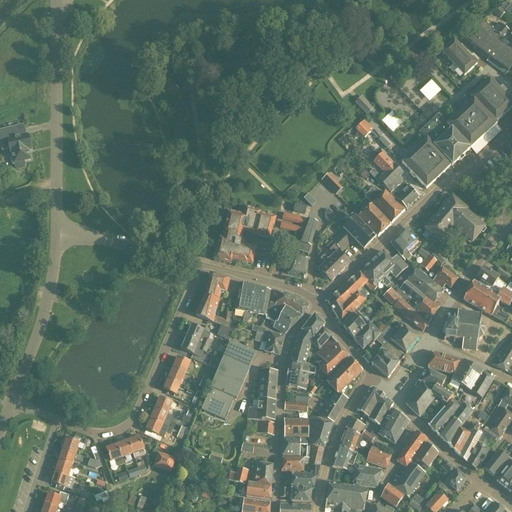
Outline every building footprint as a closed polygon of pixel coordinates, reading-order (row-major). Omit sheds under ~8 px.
[(492,12),(500,19),(506,13),(498,6),(492,12)] [(511,48),(504,41),(481,22),(464,39),(475,47),(472,50),(487,61),(486,62),(489,64),(504,75),(507,71),(507,72),(511,66),(511,48)] [(511,48),(511,28),(509,33),(498,24),(492,31),(504,41),(511,48)] [(441,53),(453,65),(466,53),(454,41),(441,53)] [(477,65),(466,53),(453,65),(464,77),(477,65)] [(161,67),(161,62),(157,58),(151,60),(151,67),(156,70),(161,67)] [(496,124),(511,108),(511,103),(490,80),(465,104),(467,106),(429,142),(427,140),(402,163),(426,190),(451,166),(452,167),(497,125),(496,124)] [(372,129),(364,121),(355,130),(364,139),(371,133),(370,131),(372,129)] [(13,165),(14,165),(14,167),(16,168),(18,170),(21,170),(23,169),(25,167),(25,164),(25,162),(31,160),(29,152),(31,151),(27,135),(25,135),(23,126),(0,131),(0,140),(2,151),(9,149),(13,165)] [(379,140),(387,149),(391,145),(382,136),(379,140)] [(399,178),(403,174),(394,165),(382,153),(380,156),(373,163),(382,172),(378,175),(373,170),(369,174),(381,187),(383,186),(387,190),(390,194),(394,190),(403,182),(399,178)] [(363,168),(358,172),(363,179),(368,175),(363,168)] [(343,189),(328,174),(321,181),(330,190),(336,195),(343,189)] [(406,210),(418,199),(407,187),(399,195),(395,199),(406,210)] [(372,204),(371,205),(391,225),(404,212),(385,192),(381,196),(374,188),(364,197),(372,204)] [(399,195),(394,190),(390,194),(395,199),(399,195)] [(316,203),(308,195),(304,199),(312,207),(316,203)] [(433,237),(436,240),(440,243),(453,228),(472,244),(485,228),(466,212),(467,210),(452,197),(424,230),(433,237)] [(305,216),(307,208),(295,205),(293,213),(305,216)] [(378,238),(391,225),(371,205),(358,218),(378,238)] [(248,260),(253,261),(254,258),(255,255),(256,249),(251,247),(243,245),(244,243),(241,238),(240,238),(240,237),(238,237),(240,228),(254,232),(254,235),(257,236),(269,239),(271,232),(268,231),(270,226),(273,227),(275,218),(260,214),(260,213),(258,212),(258,214),(252,212),(252,210),(245,208),(243,216),(229,212),(224,229),(227,230),(225,234),(223,234),(223,235),(225,235),(224,240),(220,240),(220,239),(219,239),(214,260),(214,261),(219,262),(220,262),(230,265),(231,261),(247,265),(248,260)] [(324,219),(329,223),(332,220),(335,217),(328,210),(324,213),(324,219)] [(281,223),(280,229),(293,232),(301,234),(307,219),(287,214),(286,214),(283,213),(281,221),(300,225),(299,227),(281,223)] [(352,240),(363,251),(371,244),(368,241),(373,236),(356,220),(355,218),(354,219),(349,224),(349,223),(342,230),(352,240)] [(304,227),(298,243),(304,244),(310,246),(315,230),(317,223),(307,220),(304,227)] [(406,230),(397,238),(404,246),(403,247),(404,249),(404,250),(408,254),(408,253),(419,244),(409,234),(406,230)] [(335,256),(329,261),(329,262),(340,273),(349,265),(339,254),(342,250),(351,241),(342,232),(332,242),(333,242),(330,245),(327,248),(335,256)] [(428,250),(436,240),(433,237),(425,248),(428,250)] [(404,246),(397,238),(390,245),(402,258),(405,262),(406,260),(407,261),(412,257),(408,253),(408,254),(404,250),(404,249),(403,247),(404,246)] [(304,244),(301,253),(308,255),(310,246),(304,244)] [(432,250),(429,253),(442,265),(445,262),(432,250)] [(331,282),(340,273),(329,262),(329,261),(321,253),(318,257),(324,264),(322,266),(323,267),(320,270),(331,282)] [(383,253),(371,264),(385,278),(390,273),(396,279),(408,268),(403,263),(397,256),(391,261),(383,253)] [(431,266),(435,261),(429,256),(425,261),(431,266)] [(294,257),(288,275),(304,279),(306,277),(308,261),(294,257)] [(385,278),(371,264),(361,273),(369,282),(374,287),(375,287),(382,281),(384,283),(383,284),(386,288),(390,284),(385,278)] [(495,285),(500,278),(495,275),(484,267),(476,279),(479,281),(492,290),(495,285)] [(450,290),(457,281),(442,269),(436,278),(432,282),(442,290),(445,286),(450,290)] [(509,276),(499,269),(496,273),(506,280),(509,276)] [(430,281),(416,270),(412,275),(406,283),(424,297),(432,304),(433,303),(434,304),(443,292),(430,281)] [(328,303),(341,326),(356,312),(367,301),(358,293),(365,286),(373,293),(376,289),(377,289),(375,287),(374,287),(369,282),(368,283),(360,274),(328,303)] [(216,277),(210,275),(209,277),(204,295),(196,317),(207,322),(216,325),(221,327),(229,329),(230,323),(231,314),(225,313),(224,320),(217,318),(219,311),(216,311),(221,293),(226,294),(229,281),(220,279),(220,278),(216,277)] [(479,281),(477,285),(498,297),(503,290),(495,285),(492,290),(479,281)] [(412,309),(429,323),(439,309),(432,304),(424,297),(406,283),(400,290),(397,287),(392,291),(402,298),(401,300),(412,309)] [(477,285),(474,283),(463,302),(465,302),(491,317),(505,325),(509,318),(501,314),(503,311),(497,308),(499,303),(508,308),(511,301),(511,298),(509,297),(510,295),(503,290),(498,297),(477,285)] [(247,324),(252,320),(253,314),(257,315),(259,302),(254,301),(254,298),(248,297),(249,287),(239,284),(237,297),(235,311),(245,313),(243,323),(247,324)] [(266,316),(270,292),(249,287),(248,297),(254,298),(254,301),(259,302),(257,315),(266,316)] [(384,297),(384,298),(392,307),(402,316),(417,328),(423,333),(429,324),(412,309),(401,300),(402,298),(392,291),(391,290),(384,297)] [(275,306),(284,311),(284,312),(286,308),(302,318),(308,307),(286,295),(282,294),(276,305),(275,306)] [(283,337),(302,318),(286,308),(284,312),(284,311),(275,306),(276,305),(270,303),(266,319),(271,321),(268,327),(283,337)] [(354,341),(369,324),(368,323),(356,312),(341,326),(354,341)] [(463,342),(462,351),(476,352),(477,344),(482,340),(484,339),(485,331),(481,324),(482,316),(458,312),(457,321),(448,320),(446,329),(446,332),(445,337),(445,339),(463,342)] [(290,363),(304,366),(308,351),(305,350),(309,342),(325,327),(315,317),(302,332),(296,340),(290,363)] [(378,332),(369,324),(354,341),(363,350),(367,346),(370,348),(374,344),(373,344),(376,341),(381,335),(378,332)] [(381,335),(388,328),(384,324),(378,332),(381,335)] [(381,335),(403,352),(406,354),(412,346),(417,341),(418,339),(399,324),(393,332),(388,328),(381,335)] [(191,326),(186,338),(198,343),(208,348),(211,342),(207,340),(209,335),(203,332),(203,331),(191,326)] [(233,332),(221,327),(217,336),(229,341),(233,332)] [(322,329),(325,327),(309,342),(305,350),(308,351),(310,347),(311,344),(319,351),(331,338),(322,329)] [(279,357),(284,338),(283,338),(264,333),(262,343),(267,345),(265,353),(279,357)] [(402,354),(403,352),(381,335),(376,341),(383,347),(380,352),(381,352),(373,363),(371,366),(388,380),(399,364),(405,356),(402,354)] [(208,348),(198,343),(186,338),(181,350),(193,355),(195,349),(199,351),(206,354),(208,348)] [(348,359),(349,358),(333,340),(316,355),(324,364),(319,368),(329,379),(348,359)] [(511,366),(511,364),(511,341),(510,340),(497,358),(492,366),(507,373),(511,366)] [(225,395),(233,399),(237,400),(256,353),(244,348),(230,342),(224,355),(218,370),(211,386),(210,389),(211,389),(225,395)] [(453,376),(461,362),(433,354),(428,369),(453,376)] [(185,374),(190,363),(178,358),(173,369),(185,374)] [(328,385),(336,393),(337,394),(339,396),(339,395),(362,372),(360,370),(361,369),(352,360),(350,359),(349,359),(326,383),(328,385)] [(456,390),(459,386),(471,393),(482,400),(494,379),(482,372),(482,373),(463,362),(463,363),(452,381),(451,381),(449,386),(456,390)] [(290,363),(289,372),(308,374),(312,374),(312,368),(304,366),(290,363)] [(173,369),(168,380),(180,385),(185,374),(173,369)] [(260,371),(259,386),(268,387),(268,385),(277,386),(278,373),(260,371)] [(440,402),(446,406),(451,400),(453,398),(445,393),(440,390),(446,380),(428,371),(421,384),(406,406),(419,419),(419,418),(435,399),(440,402)] [(305,390),(308,374),(289,372),(286,389),(305,390)] [(185,387),(180,385),(168,380),(163,391),(175,396),(178,390),(182,392),(185,387)] [(259,386),(257,400),(276,402),(275,402),(276,391),(277,386),(268,385),(268,387),(259,386)] [(368,419),(382,395),(374,388),(370,389),(357,410),(369,418),(368,419)] [(219,410),(225,395),(211,389),(201,412),(225,421),(228,414),(219,410)] [(501,403),(499,405),(506,409),(507,407),(511,409),(511,391),(509,390),(500,402),(501,403)] [(337,394),(336,393),(331,398),(333,399),(321,419),(333,423),(334,423),(348,400),(339,395),(339,396),(337,394)] [(307,404),(308,395),(296,394),(295,403),(307,404)] [(382,428),(393,405),(382,395),(368,419),(382,428)] [(160,399),(155,409),(167,415),(172,404),(160,399)] [(274,422),(276,402),(257,400),(260,401),(259,409),(252,408),(251,421),(257,422),(262,422),(262,420),(274,422)] [(428,427),(437,436),(460,408),(456,404),(451,400),(446,406),(429,427),(428,426),(428,427)] [(307,414),(308,405),(285,402),(284,411),(302,413),(307,414)] [(460,408),(437,436),(460,457),(467,463),(487,433),(484,431),(471,423),(466,432),(460,429),(472,413),(463,405),(461,408),(460,408)] [(484,431),(487,433),(488,431),(499,439),(500,439),(511,422),(511,416),(504,411),(506,409),(499,405),(498,408),(499,408),(484,431)] [(167,415),(155,409),(150,420),(163,426),(167,415)] [(395,445),(409,424),(398,415),(398,413),(396,411),(393,412),(391,410),(382,428),(379,435),(395,445)] [(189,424),(193,413),(189,411),(186,416),(183,415),(180,420),(189,424)] [(324,448),(332,425),(311,418),(309,445),(324,448)] [(146,431),(158,437),(159,437),(164,439),(166,433),(171,435),(173,430),(163,426),(150,420),(146,431)] [(361,436),(365,427),(351,420),(346,429),(360,436),(361,436)] [(284,438),(308,438),(308,421),(284,421),(284,438)] [(262,423),(262,422),(257,422),(256,434),(272,437),(273,425),(262,423)] [(346,429),(339,448),(353,453),(360,436),(346,429)] [(375,438),(365,431),(361,437),(371,444),(375,438)] [(494,446),(499,439),(488,431),(487,433),(467,463),(477,471),(491,451),(490,451),(494,446)] [(407,469),(410,464),(414,459),(427,441),(416,433),(402,452),(397,462),(407,469)] [(139,438),(128,442),(133,454),(144,450),(139,438)] [(84,446),(79,444),(66,440),(63,451),(75,455),(77,449),(82,450),(84,446)] [(300,457),(300,440),(283,440),(283,457),(300,457)] [(133,454),(128,442),(117,446),(122,458),(133,454)] [(253,455),(254,446),(243,444),(241,453),(253,455)] [(428,469),(438,455),(426,444),(415,460),(428,469)] [(122,458),(117,446),(106,450),(111,462),(115,461),(117,468),(124,465),(122,458)] [(304,459),(304,460),(304,465),(311,465),(311,466),(319,468),(324,450),(313,448),(313,447),(307,447),(306,459),(304,459)] [(357,455),(353,453),(339,448),(332,468),(335,469),(347,470),(348,466),(353,467),(357,455)] [(386,470),(391,456),(372,448),(368,459),(367,463),(386,470)] [(75,455),(63,451),(59,462),(72,466),(73,461),(81,463),(83,458),(75,455)] [(220,465),(223,457),(212,453),(209,462),(220,465)] [(511,463),(498,453),(484,470),(493,478),(495,475),(499,478),(496,482),(510,493),(511,491),(511,492),(511,463)] [(170,472),(174,460),(158,455),(154,467),(170,472)] [(304,465),(304,460),(283,459),(282,473),(304,474),(304,465)] [(102,468),(99,461),(96,462),(89,460),(87,467),(95,470),(102,468)] [(72,466),(59,462),(55,473),(68,477),(72,466)] [(138,464),(139,467),(137,468),(140,476),(147,474),(146,469),(144,465),(143,462),(138,464)] [(456,492),(466,481),(456,472),(456,473),(454,471),(455,471),(446,463),(441,469),(448,475),(438,489),(444,492),(450,486),(456,492)] [(257,464),(254,485),(271,488),(271,487),(272,466),(257,464)] [(412,494),(422,479),(426,475),(410,464),(407,469),(400,479),(395,476),(390,485),(395,489),(404,496),(407,497),(409,498),(412,494)] [(292,475),(291,490),(312,491),(312,490),(313,491),(319,468),(311,466),(311,467),(310,467),(310,471),(307,471),(307,476),(292,475)] [(358,467),(355,467),(354,472),(352,486),(368,489),(376,490),(382,472),(364,469),(363,469),(363,468),(358,468),(358,467)] [(245,484),(248,472),(237,469),(236,474),(235,474),(230,473),(228,481),(245,485),(245,484)] [(75,479),(68,477),(55,473),(52,484),(64,488),(64,487),(71,490),(75,479)] [(129,480),(127,473),(117,476),(120,483),(129,480)] [(270,502),(271,488),(254,485),(248,484),(246,498),(270,502)] [(362,511),(363,511),(368,491),(357,488),(332,484),(330,484),(329,486),(326,508),(334,509),(333,511),(362,511)] [(381,498),(395,508),(403,497),(388,486),(381,498)] [(312,491),(291,490),(281,489),(280,499),(287,498),(287,496),(292,497),(292,503),(309,504),(312,491)] [(429,511),(438,511),(448,502),(439,493),(425,508),(429,511)] [(60,498),(48,494),(45,506),(57,510),(59,504),(66,506),(68,497),(61,495),(60,498)] [(418,511),(427,501),(416,495),(408,506),(413,509),(418,511)] [(127,511),(130,511),(136,499),(130,497),(125,511),(127,511)] [(269,511),(270,504),(244,500),(242,511),(269,511)] [(74,502),(70,511),(81,511),(84,505),(74,502)]
